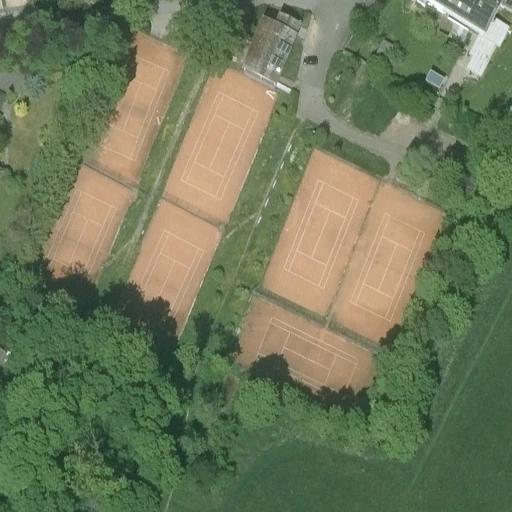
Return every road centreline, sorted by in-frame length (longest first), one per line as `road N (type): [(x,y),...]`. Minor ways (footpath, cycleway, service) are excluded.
road 1 (residential): [(349,0),(316,111),(475,173)]
road 2 (track): [(511,283),(397,511)]
road 3 (residential): [(0,24),(234,0)]
